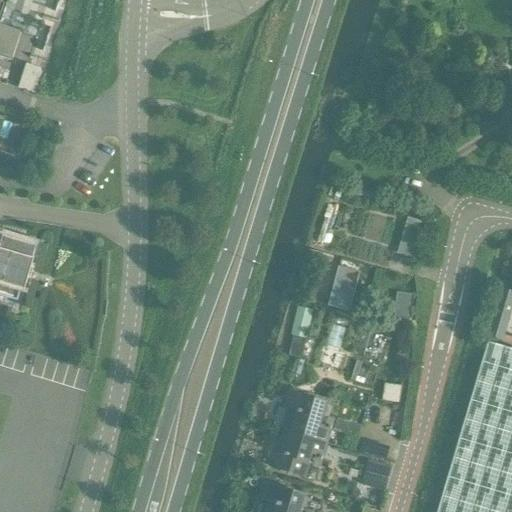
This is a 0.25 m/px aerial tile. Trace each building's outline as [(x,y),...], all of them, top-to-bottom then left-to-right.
[(0,0),(0,54),(11,58),(19,32),(0,25),(0,8),(2,0),(0,0)] [(0,296),(17,301),(32,247),(3,239),(0,247),(0,296)] [(305,340),(292,337),(288,356),(301,359),(305,340)] [(511,511),(511,350),(487,343),(437,511),(511,511)] [(290,407),(283,430),(326,442),(329,431),(332,420),(322,417),(325,404),(289,393),(285,406),(290,407)] [(360,429),(332,420),(329,431),(356,439),(360,429)] [(326,442),(283,430),(272,468),(303,477),(308,462),(319,465),(326,442)] [(384,492),(391,468),(367,461),(360,485),(384,492)] [(267,511),(320,511),(323,502),(267,485),(262,499),(271,502),(267,511)]
